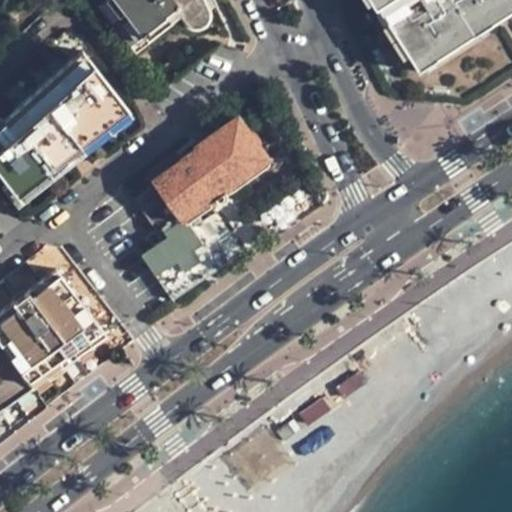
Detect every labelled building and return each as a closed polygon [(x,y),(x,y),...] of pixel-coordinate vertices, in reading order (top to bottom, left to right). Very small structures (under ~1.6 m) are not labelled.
[(97,0),(71,0),(82,13),(97,0)] [(207,21),(211,14),(204,0),(106,0),(99,7),(130,47),(177,11),(185,21),(188,24),(192,26),(198,27),(202,25),(207,21)] [(511,16),(511,0),(378,0),(425,72),(511,16)] [(82,50),(0,123),(0,170),(8,182),(17,194),(129,109),(82,50)] [(175,211),(184,223),(201,212),(273,162),(243,116),(197,146),(200,151),(134,198),(153,225),(175,211)] [(236,264),(201,212),(184,223),(129,260),(164,312),(236,264)] [(0,411),(107,335),(58,271),(0,312),(0,411)] [(298,393),(187,477),(212,511),(228,511),(329,435),(298,393)]
